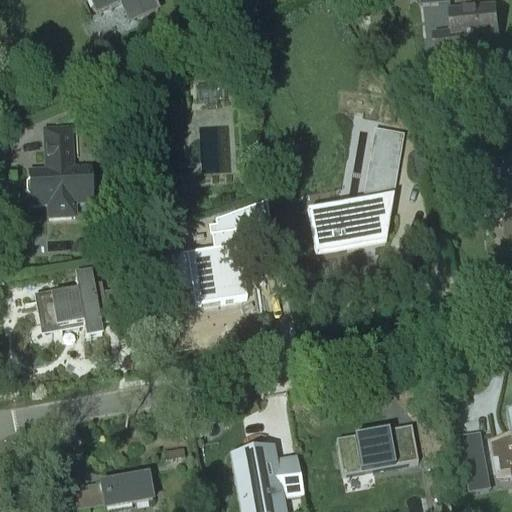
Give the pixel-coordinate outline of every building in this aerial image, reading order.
[(150,0),(87,0),(95,16),(125,2),(134,22),(155,13),(150,0)] [(447,37),(432,38),(435,64),(480,59),(478,44),(497,42),(496,33),(500,31),(499,21),(495,19),(494,10),(476,12),(474,8),(463,9),(461,13),(449,15),(451,32),(447,37)] [(29,184),(25,188),(26,198),(30,201),(30,209),(47,208),(48,222),(70,221),(69,206),(76,199),(90,199),(90,198),(93,195),(93,185),(89,181),(89,173),(71,174),(69,134),(44,135),(45,167),(47,167),(48,175),(28,176),(29,184)] [(377,134),(375,144),(371,170),(393,174),(399,137),(377,134)] [(495,174),(493,162),(483,164),(485,175),(495,174)] [(511,179),(487,184),(494,224),(501,223),(507,251),(511,250),(511,179)] [(368,186),(364,210),(313,220),(320,254),(373,244),(373,245),(377,244),(378,244),(379,244),(380,243),(380,242),(381,242),(381,241),(382,239),(390,190),(368,186)] [(267,219),(265,205),(214,224),(215,229),(267,219)] [(245,302),(234,235),(210,239),(212,254),(185,258),(193,310),(245,302)] [(73,293),(31,300),(38,341),(80,333),(82,342),(99,339),(97,330),(106,329),(104,321),(135,315),(130,292),(100,297),(99,288),(90,290),(88,282),(72,285),(73,293)] [(511,416),(508,417),(511,436),(490,445),(496,483),(510,483),(511,485),(511,416)] [(359,440),(359,439),(335,444),(341,479),(377,473),(417,466),(410,430),(407,431),(408,435),(388,438),(387,434),(359,440)] [(465,484),(481,481),(473,438),(457,441),(465,484)] [(164,464),(182,462),(181,454),(163,456),(164,464)] [(269,457),(233,463),(241,511),(278,511),(278,504),(299,501),(293,465),(271,469),(269,457)] [(146,479),(99,488),(103,511),(129,511),(129,509),(151,505),(146,479)]
